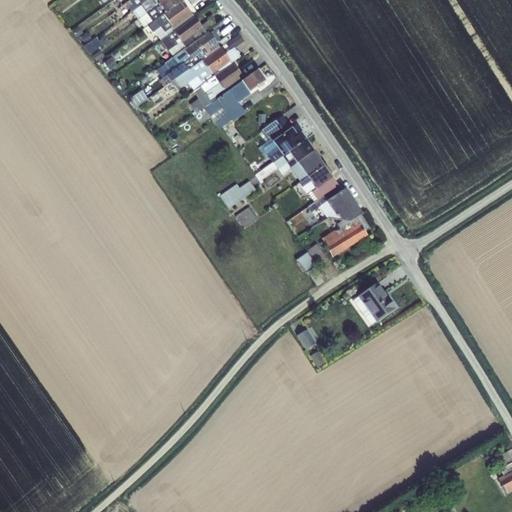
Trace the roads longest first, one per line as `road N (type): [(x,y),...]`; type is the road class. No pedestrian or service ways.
road 1 (track): [(397,243),(270,331),(95,511)]
road 2 (residential): [(226,0),(304,100),(404,254)]
road 3 (residential): [(404,254),(511,431)]
road 4 (unclassified): [(404,254),(511,185)]
